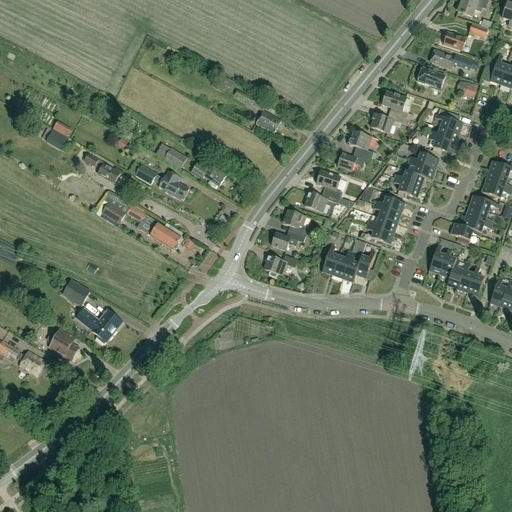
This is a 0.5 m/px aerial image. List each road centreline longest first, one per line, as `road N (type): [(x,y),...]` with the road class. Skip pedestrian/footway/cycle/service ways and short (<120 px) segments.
road 1 (secondary): [(225,280),(266,199),(432,0)]
road 2 (secondary): [(0,479),(84,415),(225,280)]
road 3 (residential): [(399,306),(427,221),(463,190),(477,135)]
road 4 (residential): [(399,306),(302,303),(225,280)]
